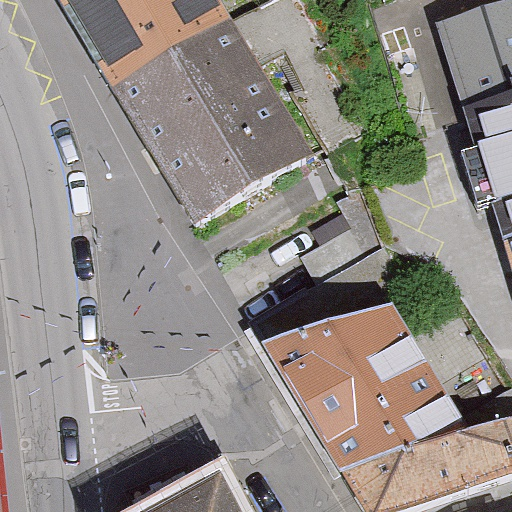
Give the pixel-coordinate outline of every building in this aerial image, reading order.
[(56,0),(192,232),(309,164),(255,72),(230,30),(212,0),(56,0)] [(301,0),(280,0),(230,30),(255,72),(285,54),(307,92),(294,99),(347,190),(386,167),(320,53),(329,47),(301,0)] [(511,109),(511,9),(437,34),(467,124),(511,109)] [(499,252),(511,248),(511,109),(467,124),(459,127),(499,252)] [(262,358),(342,494),(442,455),(511,427),(511,395),(459,307),(433,303),(414,311),(369,217),(303,261),(319,290),(253,326),(269,354),(262,358)] [(511,291),(511,248),(499,252),(511,291)] [(511,427),(442,455),(470,494),(511,479),(511,427)] [(442,455),(342,494),(358,511),(420,511),(470,494),(442,455)] [(511,511),(511,479),(470,494),(481,511),(511,511)] [(235,511),(223,489),(180,511),(235,511)] [(481,511),(470,494),(420,511),(481,511)]
